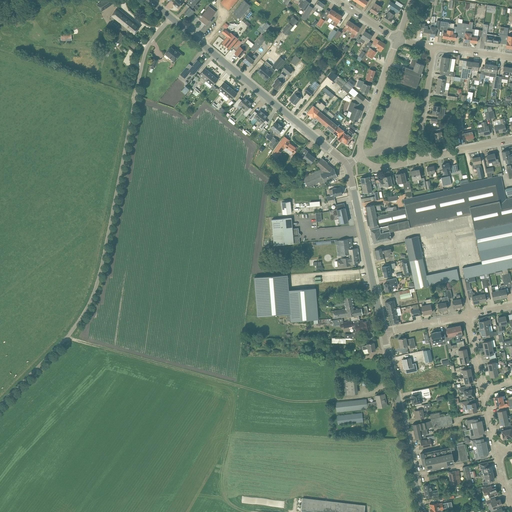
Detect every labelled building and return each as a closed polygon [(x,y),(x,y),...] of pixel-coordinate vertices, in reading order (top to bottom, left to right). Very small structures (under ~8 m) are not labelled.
[(112,0),(103,0),(97,5),(102,11),(110,6),(114,3),(112,0)] [(175,0),(173,4),(178,8),(184,0),(175,0)] [(189,0),(193,2),(189,7),(184,13),(190,17),(195,11),(195,12),(199,7),(197,5),(201,0),(200,0),(189,0)] [(236,0),(222,0),(221,3),(229,9),(236,0)] [(304,13),(305,11),(310,3),(306,0),(305,0),(304,0),(299,0),(298,2),(300,3),(298,6),(300,7),(299,9),(300,9),(299,10),(304,13)] [(318,0),(316,5),(315,6),(316,6),(313,9),(319,13),(321,10),(325,5),(318,0)] [(244,1),(233,13),(239,19),(242,16),(244,18),(251,10),(249,8),(250,6),(244,1)] [(373,5),(370,10),(374,13),(374,14),(375,14),(376,14),(376,15),(382,6),(378,4),(379,3),(376,1),(373,5)] [(395,3),(392,7),(391,9),(397,14),(401,8),(395,3)] [(216,12),(212,9),(209,6),(201,15),(201,16),(199,19),(206,24),(216,12)] [(118,8),(114,12),(110,17),(126,31),(128,29),(134,34),(139,27),(132,21),(133,20),(118,8)] [(306,9),(305,11),(304,13),(301,18),(305,20),(310,12),(306,9)] [(327,15),(324,13),(321,18),(325,21),(326,20),(327,21),(330,17),(332,19),(337,13),(331,9),(327,15)] [(394,15),(390,12),(389,11),(387,15),(386,14),(383,19),(389,23),(390,22),(392,24),(395,20),(391,18),(394,15)] [(256,13),(249,20),(251,23),(258,15),(256,13)] [(332,19),(330,23),(335,26),(338,23),(342,16),(337,13),(332,19)] [(295,24),(298,21),(300,18),(297,15),(282,31),(286,34),(290,30),(295,24)] [(325,21),(321,18),(317,24),(321,27),(325,21)] [(350,31),(354,24),(349,20),(344,27),(345,27),(342,31),(345,32),(347,29),(350,31)] [(437,23),(431,22),(430,26),(429,35),(431,36),(431,37),(434,37),(435,37),(436,29),(439,30),(441,21),(437,20),(437,23)] [(258,29),(261,32),(268,24),(264,21),(258,29)] [(456,32),(461,33),(462,23),(457,22),(457,27),(454,26),(454,24),(451,23),(449,39),(455,40),(456,32)] [(429,35),(430,26),(428,25),(428,24),(425,23),(425,24),(421,23),(420,30),(423,31),(423,35),(424,35),(429,35)] [(442,38),(449,39),(451,23),(448,23),(447,33),(443,32),(442,38)] [(462,23),(461,33),(465,34),(464,41),(470,42),(472,29),(470,28),(471,26),(466,25),(466,24),(462,23)] [(360,28),(354,24),(350,31),(353,33),(351,36),(353,38),(355,34),(360,28)] [(230,34),(225,29),(222,32),(222,33),(228,37),(222,43),(229,49),(237,39),(231,33),(230,34)] [(483,30),(472,29),(470,42),(476,43),(478,36),(482,37),(482,33),(483,30)] [(333,30),(328,37),(331,40),(336,31),(333,30)] [(338,30),(334,37),(338,39),(342,33),(338,30)] [(365,31),(362,35),(361,37),(362,38),(360,41),(363,43),(366,40),(368,42),(372,36),(365,31)] [(126,37),(122,34),(120,32),(114,40),(120,44),(126,37)] [(254,44),(252,46),(257,50),(264,41),(260,37),(254,44)] [(385,44),(375,38),(372,43),(375,45),(375,46),(378,47),(376,49),(380,52),(385,44)] [(240,47),(238,49),(234,53),(240,58),(245,51),(249,46),(245,43),(245,42),(241,47),(240,47)] [(112,46),(111,46),(103,43),(100,52),(109,54),(112,46)] [(177,52),(171,47),(166,53),(171,58),(171,59),(174,62),(181,54),(177,51),(177,52)] [(372,59),(377,52),(372,49),(369,52),(368,51),(366,55),(367,55),(367,56),(372,59)] [(247,55),(246,56),(243,60),(250,66),(254,60),(257,57),(254,54),(251,58),(247,55)] [(295,55),(290,61),(295,65),(300,59),(295,55)] [(283,56),(281,58),(280,57),(273,65),(278,69),(285,61),(286,59),(283,56)] [(154,57),(150,65),(155,67),(158,59),(154,57)] [(441,57),(440,64),(451,65),(452,59),(449,58),(441,57)] [(419,61),(413,59),(410,65),(414,67),(413,70),(421,73),(424,65),(419,63),(420,60),(419,60),(419,61)] [(197,60),(194,64),(192,66),(189,63),(180,74),(185,78),(189,74),(192,76),(194,73),(197,71),(202,64),(197,60)] [(265,62),(257,71),(263,76),(262,77),(266,80),(274,70),(271,68),(272,66),(266,61),(265,62)] [(471,73),(471,72),(473,62),(466,61),(465,67),(462,66),(462,67),(460,78),(467,79),(468,72),(471,73)] [(451,65),(440,64),(439,70),(446,71),(445,75),(454,77),(455,72),(450,71),(451,65)] [(491,64),(490,72),(489,76),(493,77),(494,75),(496,75),(497,65),(491,64)] [(293,70),(286,65),(282,69),(288,75),(293,70)] [(413,70),(403,66),(402,70),(403,70),(399,81),(399,82),(416,88),(416,87),(417,87),(420,77),(421,77),(423,73),(421,73),(413,70)] [(206,81),(212,74),(205,68),(199,75),(206,81)] [(371,81),(374,75),(375,71),(369,69),(366,79),(371,81)] [(328,77),(329,77),(332,74),(334,76),(332,79),(337,83),(341,78),(333,71),(328,77)] [(277,78),(274,81),(275,82),(272,85),(278,90),(284,83),(281,81),(285,76),(282,73),(277,78)] [(212,74),(206,81),(212,86),(218,79),(212,74)] [(438,78),(437,85),(444,86),(449,87),(450,80),(454,81),(454,77),(445,75),(445,79),(438,78)] [(341,78),(337,83),(342,87),(346,82),(343,80),(341,78)] [(349,85),(352,88),(355,84),(355,83),(350,78),(347,81),(345,79),(343,80),(346,82),(349,85)] [(315,81),(312,85),(309,88),(308,87),(305,91),(310,96),(319,85),(315,81)] [(356,81),(355,83),(355,84),(358,85),(358,87),(362,88),(361,91),(367,93),(370,85),(364,83),(364,84),(356,81)] [(225,95),(231,88),(224,82),(218,89),(225,95)] [(353,88),(352,88),(349,85),(344,91),(348,94),(353,88)] [(448,94),(448,90),(443,90),(444,86),(437,85),(436,92),(448,94)] [(231,88),(225,95),(231,100),(237,93),(231,88)] [(301,97),(299,95),(301,93),(298,90),(295,93),(289,100),(295,104),(297,101),(298,102),(301,98),(301,97)] [(355,98),(361,103),(365,99),(359,93),(355,98)] [(239,105),(242,108),(248,101),(244,97),(242,100),(239,98),(233,105),(236,108),(239,105)] [(326,106),(319,100),(314,106),(313,105),(307,113),(313,118),(314,116),(320,109),(322,110),(326,106)] [(252,104),(248,101),(242,108),(246,110),(243,114),(246,117),(252,109),(250,107),(252,104)] [(355,108),(357,104),(351,102),(348,110),(352,112),(349,118),(354,120),(355,121),(355,120),(357,121),(361,110),(355,108)] [(444,107),(438,106),(434,105),(432,113),(442,115),(442,111),(444,111),(444,107)] [(328,111),(324,108),(322,110),(320,109),(314,116),(320,121),(328,111)] [(254,117),(258,120),(264,113),(260,110),(257,113),(254,111),(248,118),(251,121),(254,117)] [(264,113),(258,120),(261,123),(259,127),(262,129),(268,122),(265,120),(268,117),(264,113)] [(332,118),(326,113),(320,121),(325,126),(332,118)] [(456,119),(456,120),(459,136),(462,136),(463,140),(467,139),(467,138),(473,137),(472,133),(473,133),(473,132),(472,132),(472,130),(463,132),(459,117),(457,118),(456,119)] [(332,118),(325,126),(333,132),(339,124),(332,118)] [(505,124),(504,119),(500,119),(501,125),(495,126),(496,132),(501,131),(501,132),(506,131),(504,124),(505,124)] [(276,121),(273,125),(270,128),(273,130),(269,134),(273,137),(276,133),(278,134),(283,128),(276,121)] [(482,124),(477,125),(478,130),(479,135),(484,134),(485,134),(486,135),(490,134),(489,129),(488,126),(486,126),(485,122),(482,123),(482,124)] [(333,132),(339,137),(343,131),(345,129),(339,124),(333,132)] [(343,131),(339,137),(337,139),(341,142),(342,140),(346,144),(348,145),(350,142),(349,141),(352,137),(350,136),(352,134),(353,134),(355,133),(354,132),(350,128),(346,133),(343,131)] [(441,128),(439,129),(434,130),(436,141),(443,140),(441,128)] [(271,142),(269,145),(273,148),(279,142),(275,138),(271,142)] [(285,144),(281,141),(271,154),(277,158),(285,146),(294,153),(297,148),(287,141),(285,144)] [(305,149),(301,153),(301,155),(301,162),(303,159),(310,164),(315,158),(314,157),(315,156),(308,151),(305,149)] [(508,150),(502,152),(503,160),(505,159),(506,163),(511,161),(511,158),(511,154),(509,154),(508,150)] [(487,155),(488,163),(492,163),(492,165),(499,163),(498,159),(495,159),(494,153),(490,154),(490,153),(487,154),(487,155)] [(473,164),(472,164),(473,168),(481,167),(480,163),(481,162),(480,157),(472,158),(473,164)] [(321,159),(318,163),(316,165),(322,169),(303,177),(307,187),(317,183),(318,188),(325,185),(324,182),(337,177),(333,168),(333,169),(321,159)] [(449,163),(442,164),(443,170),(444,174),(453,172),(451,165),(449,166),(449,163)] [(435,172),(435,171),(433,166),(427,168),(428,174),(429,173),(430,176),(433,176),(432,173),(435,172)] [(421,179),(419,169),(411,171),(413,180),(417,179),(418,183),(420,183),(421,187),(426,186),(424,179),(421,179)] [(402,173),(396,174),(398,183),(399,187),(403,186),(405,194),(411,192),(409,181),(406,181),(404,173),(403,173),(402,173)] [(370,205),(365,206),(366,211),(367,215),(367,217),(366,218),(366,220),(368,220),(369,226),(370,228),(370,229),(373,243),(378,242),(391,239),(389,232),(410,227),(471,214),(474,230),(481,264),(484,274),(485,274),(488,273),(501,270),(505,270),(507,269),(508,269),(511,268),(511,197),(506,199),(501,176),(501,175),(498,176),(492,177),(488,178),(460,184),(461,187),(412,197),(411,192),(405,194),(406,198),(403,199),(405,208),(397,210),(392,211),(388,212),(388,214),(385,215),(377,216),(374,205),(370,205)] [(360,178),(362,185),(370,183),(370,181),(375,181),(374,176),(369,177),(369,176),(360,178)] [(384,180),(376,182),(376,183),(378,191),(381,190),(380,186),(385,186),(392,184),(390,176),(383,177),(384,180)] [(441,178),(443,186),(451,184),(449,176),(441,178)] [(370,183),(362,185),(363,193),(372,191),(370,184),(376,183),(376,182),(375,180),(375,181),(370,181),(370,183)] [(336,188),(332,188),(332,189),(329,190),(330,195),(326,196),(327,201),(335,199),(334,196),(342,194),(341,187),(336,188)] [(290,201),(282,202),(283,214),(291,213),(290,201)] [(348,222),(344,203),(336,205),(337,209),(329,211),(331,220),(339,219),(340,223),(348,222)] [(292,228),(291,218),(271,220),(274,245),(300,243),(299,237),(300,237),(300,233),(299,233),(298,228),(292,228)] [(417,236),(405,239),(409,261),(422,259),(417,236)] [(352,238),(347,239),(339,240),(339,241),(335,241),(335,244),(336,244),(338,256),(341,255),(341,258),(341,260),(337,260),(338,267),(351,265),(350,264),(360,263),(358,254),(357,254),(356,248),(353,248),(352,238)] [(393,252),(391,247),(382,249),(382,248),(374,250),(377,259),(384,258),(383,254),(393,252)] [(408,260),(402,261),(405,275),(411,274),(408,260)] [(389,266),(386,266),(382,267),(382,271),(383,271),(384,276),(391,275),(390,270),(394,269),(394,270),(398,270),(398,264),(393,264),(393,265),(389,266)] [(287,275),(254,277),(258,316),(291,314),(291,321),(318,319),(315,288),(303,288),(289,290),(287,275)] [(464,279),(467,290),(471,289),(469,283),(475,281),(474,276),(464,279)] [(398,285),(396,278),(386,280),(387,280),(387,283),(384,284),(383,285),(383,286),(383,287),(384,288),(385,287),(386,291),(392,290),(392,287),(398,285)] [(502,290),(498,290),(500,298),(507,297),(505,289),(504,285),(501,285),(502,290)] [(500,298),(498,290),(495,291),(495,287),(491,287),(492,292),(493,299),(500,298)] [(481,294),(478,295),(479,302),(486,301),(484,290),(481,291),(481,294)] [(479,302),(478,295),(475,295),(474,292),(471,293),(473,304),(479,302)] [(460,299),(459,294),(456,295),(457,299),(452,300),(454,308),(462,306),(460,299)] [(345,307),(354,305),(352,296),(343,297),(343,298),(335,300),(335,302),(334,302),(335,306),(344,304),(345,307)] [(448,299),(447,296),(441,298),(442,303),(438,304),(439,311),(447,309),(446,302),(449,302),(448,299)] [(430,305),(434,305),(432,298),(425,300),(426,305),(422,306),(423,314),(429,313),(431,312),(432,312),(430,305)] [(394,300),(385,302),(387,311),(396,309),(400,308),(399,307),(395,308),(394,300)] [(354,305),(345,307),(345,308),(332,311),(333,317),(334,319),(341,317),(341,318),(347,317),(350,316),(351,320),(351,321),(354,320),(359,319),(359,320),(358,315),(368,313),(367,306),(354,308),(354,305)] [(396,309),(387,311),(390,325),(398,323),(399,323),(399,322),(398,318),(397,316),(401,315),(400,308),(396,309)] [(420,315),(419,308),(411,310),(412,317),(420,315)] [(484,320),(479,322),(480,328),(488,326),(488,323),(491,323),(490,319),(489,319),(489,316),(483,317),(484,320)] [(499,324),(496,324),(498,333),(504,332),(503,326),(507,326),(506,321),(507,321),(506,320),(505,316),(498,318),(499,324)] [(359,320),(354,321),(355,326),(353,326),(354,327),(354,329),(357,330),(364,329),(371,328),(369,321),(363,322),(363,320),(360,321),(359,320)] [(455,337),(456,340),(459,339),(459,337),(462,337),(460,325),(453,327),(455,337)] [(491,326),(488,326),(480,328),(481,335),(486,334),(486,337),(493,336),(491,326)] [(452,338),(455,337),(453,327),(446,328),(448,336),(449,340),(452,339),(452,338)] [(434,332),(430,333),(432,342),(437,341),(438,343),(440,342),(441,345),(447,344),(444,333),(441,334),(440,331),(437,332),(437,331),(434,332)] [(414,338),(409,339),(406,340),(405,338),(399,339),(400,347),(407,346),(407,344),(409,343),(410,348),(415,347),(414,338)] [(484,349),(492,347),(491,341),(483,342),(484,349)] [(375,350),(374,342),(367,344),(367,345),(362,346),(362,344),(357,345),(359,352),(363,351),(364,354),(369,353),(368,351),(375,350)] [(492,347),(484,349),(486,355),(493,354),(492,347)] [(458,350),(460,357),(467,355),(466,349),(458,350)] [(433,361),(430,350),(423,351),(426,363),(433,361)] [(467,355),(460,357),(461,363),(469,362),(467,355)] [(411,358),(406,359),(406,360),(402,361),(403,367),(404,366),(405,369),(406,373),(417,371),(416,363),(413,364),(412,364),(411,358)] [(492,363),(487,364),(489,370),(497,369),(501,368),(500,364),(498,365),(498,363),(495,363),(495,362),(492,363)] [(462,370),(464,376),(471,375),(470,368),(462,370)] [(497,369),(489,370),(490,377),(498,375),(497,369)] [(471,375),(464,376),(465,383),(473,381),(471,375)] [(340,379),(340,395),(356,394),(356,379),(340,379)] [(465,387),(458,388),(459,395),(464,394),(465,398),(474,396),(472,389),(466,390),(465,387)] [(422,402),(422,401),(423,402),(425,401),(426,400),(426,397),(424,396),(423,392),(425,391),(426,390),(426,389),(418,390),(419,393),(416,393),(412,394),(412,397),(411,397),(412,401),(414,400),(415,404),(416,403),(416,405),(422,404),(421,402),(422,402)] [(367,404),(367,408),(378,406),(378,407),(387,405),(386,401),(385,401),(383,394),(376,396),(377,402),(367,404)] [(502,396),(495,397),(495,399),(494,400),(495,405),(498,405),(499,408),(511,405),(511,396),(508,397),(508,400),(503,401),(502,396)] [(336,412),(361,409),(367,409),(367,408),(367,404),(366,399),(335,403),(336,412)] [(468,400),(461,402),(462,409),(468,408),(469,412),(477,410),(475,402),(469,404),(468,400)] [(424,417),(423,411),(425,410),(429,409),(428,408),(431,407),(430,403),(416,406),(417,410),(415,410),(417,418),(424,417)] [(361,409),(362,413),(364,430),(370,429),(367,409),(361,409)] [(499,418),(507,416),(505,410),(498,411),(499,418)] [(337,416),(338,424),(363,421),(362,413),(337,416)] [(431,420),(412,424),(415,439),(425,437),(425,435),(428,435),(426,428),(432,427),(433,428),(452,424),(450,415),(440,417),(430,419),(431,420)] [(510,416),(507,416),(499,418),(500,425),(507,423),(508,426),(511,425),(510,422),(511,420),(510,416)] [(475,418),(468,420),(470,429),(473,429),(483,427),(481,420),(476,422),(475,418)] [(474,435),(471,435),(472,439),(479,437),(478,434),(484,433),(483,427),(473,429),(474,435)] [(511,432),(511,428),(502,431),(503,439),(511,436),(511,435),(511,433),(511,432)] [(437,438),(436,435),(427,437),(427,439),(421,441),(422,448),(431,446),(430,440),(435,439),(435,438),(437,438)] [(483,438),(472,441),(473,446),(476,445),(477,449),(487,447),(486,441),(484,441),(483,438)] [(468,460),(464,444),(457,446),(458,449),(460,449),(462,461),(468,460)] [(426,465),(427,469),(454,463),(451,449),(454,448),(454,446),(420,453),(423,465),(426,465)] [(478,453),(475,454),(476,459),(487,457),(487,454),(488,453),(487,447),(477,449),(478,453)] [(484,475),(493,473),(491,466),(488,467),(487,462),(479,463),(480,469),(483,468),(483,471),(479,472),(479,476),(484,475)] [(473,484),(470,471),(468,466),(463,467),(467,486),(473,484)] [(456,475),(459,475),(458,471),(449,472),(451,484),(451,487),(453,487),(456,487),(458,486),(457,483),(460,483),(459,478),(456,479),(456,475)] [(494,479),(493,473),(484,475),(485,481),(483,482),(484,485),(492,483),(491,480),(494,479)] [(430,484),(423,485),(426,496),(432,495),(432,494),(430,484)] [(484,496),(486,501),(491,499),(490,497),(498,493),(495,487),(492,489),(491,486),(482,489),(485,495),(484,496)] [(300,511),(363,511),(365,505),(302,498),(300,511)] [(491,499),(486,501),(487,505),(491,504),(493,508),(502,505),(500,499),(496,501),(495,498),(491,499)] [(437,502),(434,503),(429,504),(430,509),(428,511),(439,511),(439,510),(443,509),(449,507),(448,502),(442,503),(438,504),(437,502)]
